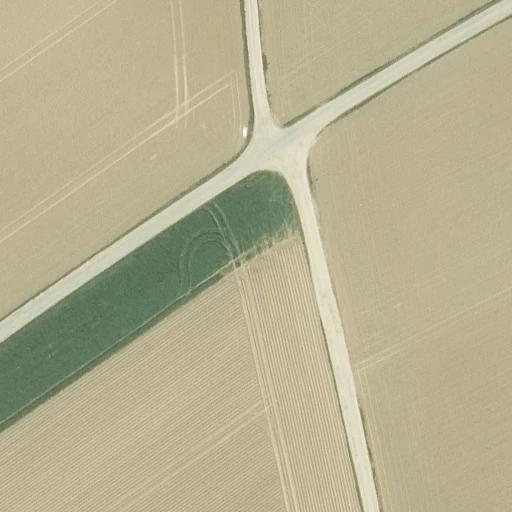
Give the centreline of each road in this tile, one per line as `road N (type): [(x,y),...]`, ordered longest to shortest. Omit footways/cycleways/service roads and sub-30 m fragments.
road 1 (unclassified): [(0,332),(245,165),(511,3)]
road 2 (track): [(278,144),(297,171),(370,511)]
road 3 (track): [(278,144),(263,125),(250,0)]
